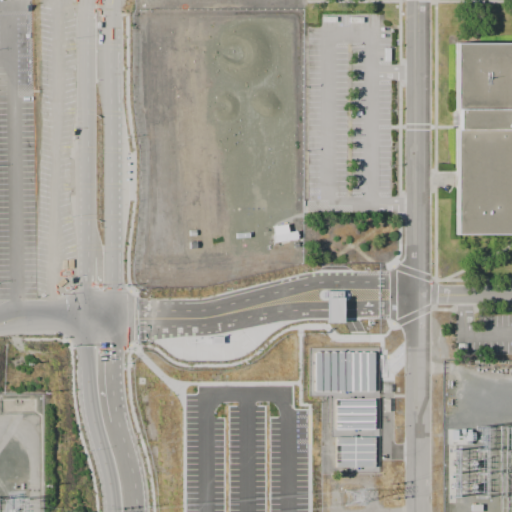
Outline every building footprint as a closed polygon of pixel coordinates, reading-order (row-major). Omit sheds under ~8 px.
[(511,235),(461,235),(460,45),(511,45),(511,235)] [(296,239),(295,230),(287,231),(285,224),(272,226),(273,242),(296,239)] [(342,297),(342,309),(342,322),(325,322),(325,309),(325,297),(342,297)] [(211,335),(221,335),(221,343),(211,343),(211,335)] [(314,352),(362,352),(376,352),(377,390),(314,390),(314,352)] [(335,399),(374,399),(375,429),(335,429),(335,399)] [(335,467),(374,467),(375,437),(334,437),(335,467)]
